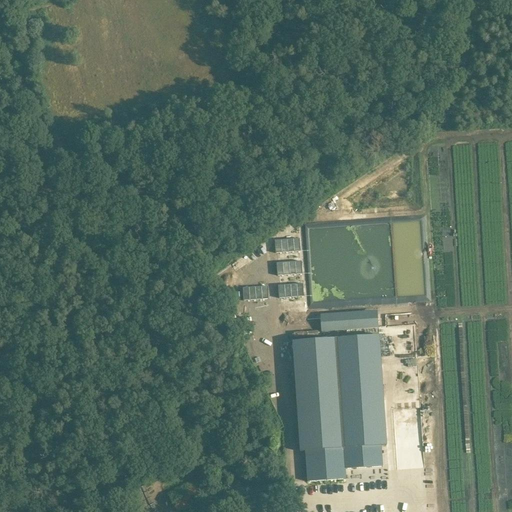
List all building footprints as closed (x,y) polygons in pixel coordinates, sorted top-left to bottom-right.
[(299,253),(299,241),(275,243),(276,255),(299,253)] [(301,275),(300,263),(276,265),(277,277),(301,275)] [(302,297),(302,285),(278,286),(279,298),(302,297)] [(267,299),(267,287),(243,289),(244,301),(267,299)] [(379,329),(377,312),(350,314),(351,331),(379,329)] [(383,467),(382,447),(387,447),(378,336),(291,342),(301,453),(306,452),(308,483),(347,480),(346,470),(383,467)] [(269,446),(266,440),(239,449),(242,456),(269,446)] [(177,511),(224,487),(219,478),(203,487),(198,478),(168,494),(177,511)]
